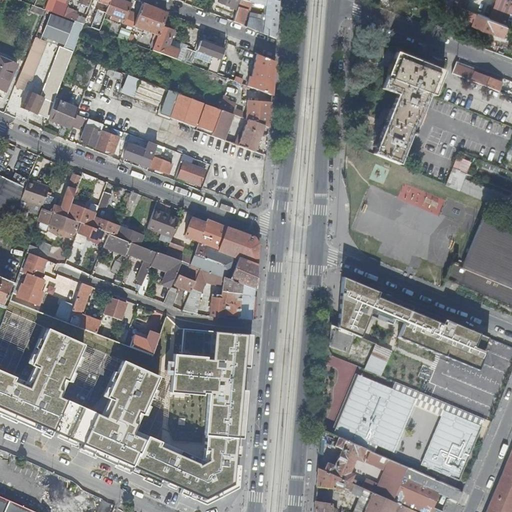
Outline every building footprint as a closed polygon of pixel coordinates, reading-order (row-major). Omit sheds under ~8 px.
[(62,0),(61,0),(57,13),(64,16),(68,6),(69,2),(62,0)] [(124,23),(134,26),(134,25),(139,13),(129,9),(132,3),(124,0),(110,0),(110,2),(103,21),(108,23),(111,14),(125,20),(124,23)] [(219,0),(219,2),(238,10),(239,7),(240,0),(219,0)] [(250,1),(244,0),(240,0),(239,7),(248,9),(250,1)] [(280,1),(275,0),(244,0),(250,1),(267,5),(265,20),(262,19),(262,17),(251,14),(247,26),(276,38),(280,1)] [(457,0),(456,4),(463,6),(468,8),(470,0),(457,0)] [(470,0),(468,8),(477,12),(481,0),(470,0)] [(509,24),(511,25),(511,1),(509,0),(494,0),(489,16),(509,24)] [(440,9),(457,16),(460,8),(443,2),(440,9)] [(139,13),(134,25),(158,35),(167,12),(143,3),(139,13)] [(77,21),(79,15),(79,14),(72,11),(73,8),(68,6),(64,16),(76,20),(77,21)] [(463,6),(459,16),(475,22),(475,23),(505,35),(509,24),(489,16),(477,12),(468,8),(463,6)] [(248,9),(239,7),(238,10),(234,21),(243,25),(248,9)] [(57,13),(52,11),(47,25),(70,34),(76,20),(64,16),(57,13)] [(99,30),(104,14),(95,11),(90,27),(99,30)] [(84,24),(84,23),(85,18),(79,15),(77,21),(84,24)] [(30,51),(42,55),(52,30),(40,26),(30,51)] [(162,26),(153,50),(177,59),(179,54),(181,49),(168,44),(170,39),(174,30),(162,26)] [(120,28),(117,37),(127,40),(131,31),(120,28)] [(181,49),(179,54),(185,56),(187,49),(189,46),(170,39),(168,44),(181,49)] [(197,50),(223,59),(225,49),(201,40),(197,50)] [(52,76),(63,80),(74,51),(63,48),(52,76)] [(185,56),(183,61),(192,64),(197,52),(187,49),(185,56)] [(96,63),(96,62),(99,54),(88,50),(84,58),(96,63)] [(387,76),(430,93),(435,95),(445,69),(397,50),(387,76)] [(30,51),(16,85),(25,89),(29,79),(32,80),(42,55),(30,51)] [(250,86),(272,94),(274,62),(257,54),(253,76),(250,75),(248,85),(250,86)] [(18,63),(0,55),(0,87),(6,90),(18,63)] [(77,114),(86,89),(96,63),(84,58),(75,84),(77,85),(70,105),(59,100),(59,99),(56,98),(51,111),(54,112),(51,119),(71,128),(72,125),(73,123),(77,114)] [(503,82),(457,64),(453,73),(500,91),(503,82)] [(126,74),(120,92),(157,106),(164,88),(126,74)] [(51,111),(56,98),(63,80),(52,76),(44,98),(29,92),(22,107),(48,118),(51,111)] [(374,154),(399,165),(412,134),(414,135),(430,93),(387,76),(383,88),(397,94),(374,154)] [(248,92),(250,86),(248,85),(230,79),(228,84),(248,92)] [(243,118),(244,113),(245,112),(235,108),(226,104),(229,97),(224,95),(219,108),(221,109),(234,114),(243,118)] [(269,127),(271,102),(248,100),(247,114),(247,119),(248,119),(264,125),(269,127)] [(210,135),(224,140),(234,114),(221,109),(216,123),(213,123),(209,135),(210,135)] [(84,116),(77,114),(73,123),(72,125),(80,128),(85,117),(84,116)] [(96,121),(89,118),(80,141),(95,146),(103,124),(96,121)] [(254,152),(264,125),(248,119),(238,145),(254,152)] [(98,146),(107,149),(114,152),(119,137),(103,131),(98,146)] [(126,147),(130,134),(124,132),(119,144),(126,147)] [(125,157),(149,166),(153,156),(154,154),(129,144),(125,157)] [(159,158),(163,146),(157,144),(154,154),(153,156),(159,158)] [(173,163),(159,158),(153,156),(149,166),(169,174),(173,163)] [(456,156),(446,186),(502,206),(506,194),(464,179),(470,161),(456,156)] [(182,161),(176,176),(200,185),(206,170),(182,161)] [(0,234),(4,236),(29,179),(16,173),(12,180),(0,174),(0,234)] [(82,178),(82,177),(74,173),(61,207),(55,205),(52,212),(67,217),(72,204),(82,178)] [(98,178),(84,173),(82,177),(82,178),(93,183),(94,180),(97,182),(98,178)] [(22,200),(43,207),(48,194),(50,187),(29,180),(22,200)] [(404,202),(438,215),(445,197),(411,184),(404,202)] [(48,194),(43,207),(43,208),(52,212),(55,205),(57,198),(48,194)] [(72,204),(67,217),(79,222),(81,223),(92,227),(95,217),(98,209),(91,206),(89,211),(72,204)] [(43,208),(38,220),(74,234),(76,230),(79,222),(67,217),(52,212),(43,208)] [(173,237),(180,220),(155,211),(148,228),(173,237)] [(120,227),(95,217),(92,227),(109,233),(117,236),(120,227)] [(200,241),(206,223),(193,218),(186,236),(200,241)] [(220,250),(228,227),(208,219),(206,223),(200,241),(200,242),(220,250)] [(459,284),(511,305),(511,232),(482,220),(465,262),(459,260),(458,264),(454,263),(453,264),(451,263),(445,278),(453,281),(459,284)] [(81,223),(78,231),(78,232),(106,242),(109,233),(92,227),(81,223)] [(145,236),(120,227),(117,236),(131,242),(142,246),(145,236)] [(220,250),(257,264),(259,243),(255,237),(228,227),(220,250)] [(126,255),(127,252),(128,250),(131,242),(117,236),(109,233),(106,242),(104,246),(126,255)] [(139,284),(142,286),(153,264),(154,260),(158,252),(142,246),(131,242),(128,250),(127,252),(145,259),(136,280),(140,281),(139,284)] [(192,265),(195,256),(192,255),(191,257),(182,254),(185,247),(172,242),(167,255),(182,261),(191,264),(192,265)] [(214,274),(255,290),(257,264),(220,250),(200,242),(198,247),(195,256),(192,265),(201,269),(214,274)] [(29,247),(27,252),(32,253),(47,260),(49,253),(30,245),(29,247)] [(73,246),(68,258),(76,261),(81,249),(73,246)] [(154,260),(153,264),(172,272),(166,286),(171,288),(177,274),(179,269),(180,266),(182,261),(167,255),(158,252),(154,260)] [(47,260),(32,253),(24,273),(29,274),(25,285),(41,291),(45,281),(39,279),(47,260)] [(111,272),(117,275),(122,263),(116,261),(111,272)] [(238,319),(252,320),(255,290),(214,274),(212,278),(224,282),(223,292),(227,292),(226,299),(213,297),(212,306),(212,307),(211,307),(211,316),(225,318),(225,315),(239,316),(238,319)] [(175,285),(191,292),(196,282),(179,275),(175,285)] [(356,335),(363,338),(374,312),(395,321),(396,319),(407,323),(400,337),(481,371),(488,352),(486,351),(491,338),(342,276),(337,327),(356,335)] [(0,302),(3,304),(11,284),(0,279),(0,302)] [(82,283),(74,305),(72,311),(82,314),(92,287),(82,283)] [(41,291),(25,285),(22,284),(17,297),(38,305),(43,292),(41,291)] [(169,293),(164,304),(171,306),(176,295),(169,293)] [(109,298),(104,313),(122,319),(127,304),(109,298)] [(61,300),(55,317),(68,322),(72,311),(74,305),(61,300)] [(84,317),(80,327),(97,334),(100,323),(92,320),(92,318),(86,316),(84,317)] [(337,327),(330,324),(329,345),(345,351),(351,336),(354,337),(356,335),(337,327)] [(12,378),(0,372),(0,417),(15,424),(16,421),(41,432),(40,434),(49,438),(52,431),(59,434),(57,438),(80,448),(78,452),(94,459),(95,457),(115,465),(114,468),(128,474),(129,471),(144,477),(143,479),(157,485),(160,479),(167,482),(165,484),(173,488),(174,484),(182,487),(180,494),(205,504),(237,487),(239,464),(235,464),(235,456),(239,457),(240,445),(235,444),(236,437),(242,438),(246,390),(240,390),(242,367),(248,368),(251,335),(214,332),(212,359),(206,359),(206,356),(172,353),(168,392),(203,395),(202,392),(208,392),(203,446),(211,447),(209,460),(199,466),(197,463),(160,446),(162,442),(146,434),(144,439),(132,434),(137,424),(131,422),(136,411),(142,414),(159,376),(121,359),(105,396),(113,400),(105,417),(59,396),(62,390),(58,388),(62,379),(67,382),(84,344),(47,328),(31,364),(40,368),(30,392),(10,383),(12,378)] [(117,341),(124,343),(129,330),(122,328),(117,341)] [(130,346),(152,355),(160,334),(150,331),(147,340),(134,336),(130,346)] [(376,343),(364,369),(381,375),(393,350),(377,343),(376,343)] [(325,386),(340,388),(342,374),(327,372),(325,386)] [(392,389),(356,374),(331,433),(339,437),(367,449),(369,450),(375,453),(378,446),(394,453),(414,405),(441,416),(421,465),(459,480),(485,419),(395,381),(392,389)] [(369,450),(367,449),(339,437),(338,437),(335,445),(342,448),(335,464),(328,461),(324,469),(324,470),(353,483),(354,483),(358,472),(355,471),(354,474),(350,472),(357,458),(364,461),(366,456),(364,455),(365,451),(368,452),(369,450)] [(511,511),(511,450),(486,511),(511,511)] [(355,483),(363,487),(373,491),(419,511),(431,511),(439,493),(451,498),(448,500),(442,511),(454,511),(463,491),(428,476),(391,460),(378,489),(357,479),(355,483)] [(318,467),(317,488),(321,489),(321,486),(343,488),(350,490),(353,491),(360,494),(363,487),(355,483),(354,483),(353,483),(324,470),(324,469),(318,467)] [(419,511),(373,491),(364,511),(419,511)] [(0,511),(4,511),(8,503),(0,499),(0,511)] [(316,501),(314,511),(337,511),(338,507),(332,505),(332,503),(316,501)] [(28,511),(8,503),(4,511),(28,511)]
